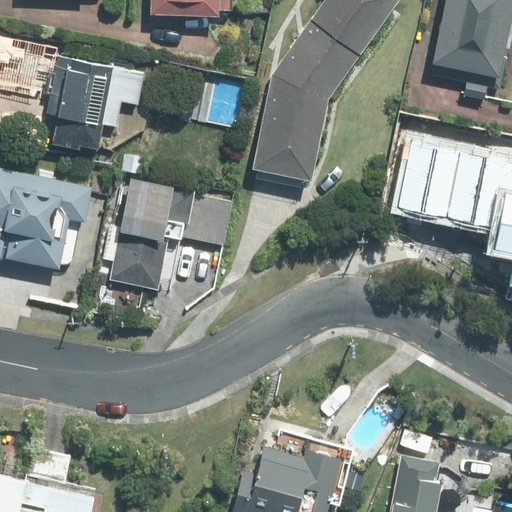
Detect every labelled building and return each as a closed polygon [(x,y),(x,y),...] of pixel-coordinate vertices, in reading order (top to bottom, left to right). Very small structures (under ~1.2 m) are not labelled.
[(146,0),(146,15),(231,18),(231,0),(146,0)] [(326,0),(269,71),(269,72),(246,175),(306,188),(328,90),(400,0),(326,0)] [(508,53),(511,32),(511,0),(442,0),(429,67),(492,79),(498,50),(508,53)] [(134,76),(28,43),(12,92),(51,104),(43,129),(111,150),(134,76)] [(0,250),(61,267),(83,186),(0,164),(0,250)] [(511,255),(511,165),(462,167),(463,212),(501,211),(502,256),(511,255)] [(125,178),(103,279),(150,289),(162,237),(188,243),(199,194),(125,178)] [(86,511),(91,488),(65,484),(70,453),(35,447),(30,478),(0,472),(0,511),(86,511)] [(319,511),(333,456),(299,448),(297,460),(253,449),(246,476),(238,474),(228,511),(319,511)] [(430,511),(439,461),(400,454),(389,511),(430,511)]
